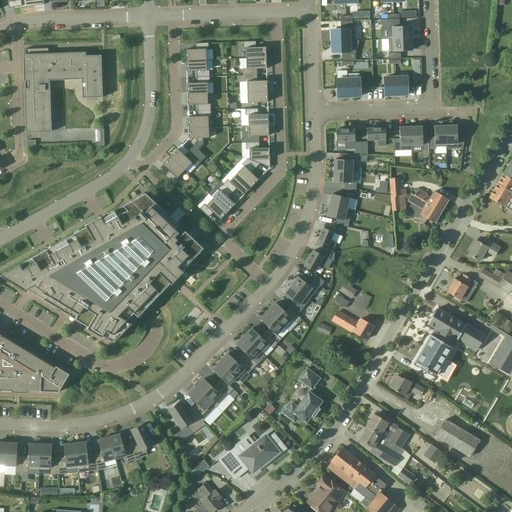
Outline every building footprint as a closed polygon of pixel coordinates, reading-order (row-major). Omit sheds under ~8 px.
[(35,4),(36,6),(45,4),(44,0),(7,0),(9,8),(14,7),(35,4)] [(411,27),(393,28),(393,39),(412,39),(411,27)] [(354,29),(331,30),(332,41),(350,41),(355,41),(354,29)] [(393,39),(389,39),(389,51),(412,50),(412,39),(393,39)] [(267,58),(266,47),(256,48),(256,41),(244,42),(244,48),(246,48),(247,59),(267,58)] [(350,41),(332,41),(332,53),(350,52),(350,41)] [(209,43),(196,44),(196,50),(186,50),(187,61),(207,60),(206,50),(209,49),(209,43)] [(25,65),(25,80),(27,130),(36,130),(36,129),(45,129),(45,131),(45,132),(51,132),(51,119),(51,110),(50,89),(50,83),(50,80),(55,80),(61,80),(74,79),(74,80),(82,79),(82,82),(82,91),(83,91),(83,96),(83,98),(87,98),(87,94),(99,94),(99,96),(98,96),(98,97),(102,97),(102,98),(103,98),(102,70),(101,60),(102,60),(101,55),(98,55),(98,57),(98,59),(87,60),(87,56),(82,56),(70,57),(70,56),(67,57),(55,57),(49,57),(49,48),(46,48),(46,49),(35,49),(25,49),(26,65),(25,65)] [(267,58),(247,59),(247,69),(245,69),(245,76),(257,75),(257,69),(267,69),(267,58)] [(207,60),(187,61),(187,72),(197,71),(197,77),(210,77),(210,71),(207,71),(207,60)] [(245,76),(245,82),(248,82),(248,92),(268,92),(268,81),(258,81),(257,75),(245,76)] [(210,77),(197,77),(198,83),(188,84),(188,94),(208,94),(208,83),(210,83),(210,77)] [(396,77),(384,77),(385,96),(396,95),(396,77)] [(407,77),(396,77),(396,95),(408,95),(407,77)] [(360,78),(348,79),(349,97),(360,96),(360,78)] [(348,79),(337,79),(338,97),(349,97),(348,79)] [(268,92),(248,92),(248,103),(268,102),(268,92)] [(208,94),(188,94),(188,105),(198,105),(199,111),(211,110),(211,104),(208,104),(208,94)] [(269,125),(269,115),(259,115),(259,109),(246,109),(246,115),(249,115),(249,126),(269,125)] [(211,110),(199,111),(199,117),(189,117),(189,128),(209,127),(209,117),(211,117),(211,110)] [(269,125),(249,126),(249,137),(270,136),(269,125)] [(457,125),(446,126),(446,147),(446,149),(463,148),(465,136),(457,137),(457,125)] [(446,126),(434,126),(435,137),(429,138),(429,150),(435,149),(435,147),(446,147),(446,126)] [(209,127),(189,128),(189,139),(209,138),(209,127)] [(411,145),(411,127),(399,127),(400,138),(394,139),(394,151),(412,150),(412,145),(411,145)] [(422,127),(411,127),(411,145),(412,145),(423,145),(423,150),(429,150),(429,138),(423,138),(422,127)] [(385,128),(367,128),(367,140),(378,140),(378,146),(386,146),(385,128)] [(354,129),(336,129),(336,141),(346,141),(346,149),(355,148),(355,154),(359,154),(359,142),(355,142),(354,129)] [(367,142),(359,142),(359,154),(368,155),(367,142)] [(250,160),(260,164),(270,168),(271,168),(270,148),(260,148),(260,143),(247,143),(247,149),(250,149),(250,160)] [(178,149),(170,157),(185,171),(192,163),(194,165),(198,160),(189,152),(185,156),(178,149)] [(185,171),(170,157),(163,165),(170,172),(166,176),(175,185),(180,180),(178,178),(185,171)] [(244,166),(237,174),(252,188),(259,180),(252,173),(260,164),(250,160),(247,159),(242,164),(244,166)] [(353,160),(335,159),(334,170),(352,171),(353,160)] [(511,159),(503,174),(511,179),(511,159)] [(207,168),(212,172),(217,167),(212,163),(207,168)] [(352,171),(334,170),(333,182),(345,182),(344,190),(356,191),(357,183),(352,183),(352,171)] [(237,174),(230,182),(228,179),(223,184),(233,193),(237,189),(244,196),(252,188),(237,174)] [(511,179),(503,174),(498,184),(511,192),(511,179)] [(399,196),(406,195),(406,189),(400,189),(399,177),(389,178),(391,196),(399,196)] [(233,193),(223,184),(219,189),(221,191),(214,198),(228,212),(236,204),(229,197),(233,193)] [(511,192),(498,184),(490,198),(505,206),(508,200),(511,202),(511,192)] [(415,195),(442,211),(449,200),(435,192),(431,199),(426,196),(427,194),(419,189),(415,195)] [(204,249),(185,231),(181,236),(175,229),(179,225),(146,193),(2,275),(27,290),(42,299),(114,343),(204,249)] [(332,194),(329,205),(347,209),(347,208),(350,198),(332,194)] [(392,211),(407,209),(406,195),(399,196),(391,196),(392,211)] [(435,223),(442,211),(415,195),(411,202),(413,203),(410,209),(412,215),(417,219),(425,217),(435,223)] [(209,217),(214,213),(221,220),(228,212),(214,198),(207,206),(205,204),(200,209),(209,217)] [(347,209),(329,205),(327,216),(338,219),(336,224),(348,227),(352,210),(347,208),(347,209)] [(334,232),(323,228),(316,245),(324,248),(322,255),(324,256),(334,262),(336,253),(335,253),(335,252),(332,251),(336,242),(331,240),(334,232)] [(383,244),(385,235),(376,234),(375,243),(383,244)] [(500,248),(490,242),(488,247),(477,240),(468,255),(480,261),(485,251),(495,257),(500,248)] [(322,255),(313,250),(304,266),(315,272),(324,256),(322,255)] [(511,273),(506,270),(507,269),(501,268),(499,271),(495,269),(494,271),(490,269),(488,271),(483,269),(479,276),(509,294),(509,295),(511,296),(511,273)] [(325,282),(315,274),(311,279),(321,286),(325,282)] [(447,291),(460,299),(467,303),(478,283),(464,275),(460,282),(455,279),(447,291)] [(298,277),(291,286),(309,300),(316,291),(298,277)] [(356,290),(345,282),(339,291),(351,298),(356,290)] [(309,300),(291,286),(284,295),(293,301),(289,307),(292,310),(298,315),(309,300)] [(336,295),(333,301),(345,308),(349,302),(336,295)] [(268,311),(285,327),(292,319),(297,323),(301,318),(298,315),(292,310),(288,314),(276,303),(268,311)] [(465,323),(464,325),(437,307),(427,324),(435,329),(431,335),(430,334),(413,362),(437,376),(453,348),(450,346),(454,340),(456,342),(457,341),(475,352),(486,335),(465,323)] [(268,335),(277,344),(282,339),(277,335),(285,327),(268,311),(260,319),(272,331),(268,335)] [(358,324),(346,316),(338,312),(332,321),(340,325),(341,324),(367,339),(374,327),(361,319),(358,324)] [(331,328),(319,323),(316,330),(328,335),(331,328)] [(244,336),(261,352),(268,344),(272,348),(277,344),(268,335),(264,339),(252,328),(251,329),(244,336)] [(0,334),(0,391),(28,393),(28,391),(59,392),(69,376),(0,334)] [(506,373),(510,365),(511,362),(511,337),(508,335),(491,364),(499,369),(506,373)] [(244,360),(253,369),(258,364),(253,360),(261,352),(244,336),(237,343),(237,344),(236,345),(248,356),(244,360)] [(285,350),(290,355),(295,349),(291,345),(285,350)] [(220,362),(237,377),(244,370),(248,374),(253,369),(244,360),(240,365),(228,353),(227,355),(227,354),(220,362)] [(224,381),(220,385),(229,394),(234,389),(229,385),(237,377),(220,362),(213,369),(212,370),(224,381)] [(320,378),(307,369),(300,380),(312,389),(320,378)] [(421,396),(425,390),(404,377),(403,379),(397,376),(390,388),(408,399),(412,393),(414,395),(416,393),(421,396)] [(229,394),(220,385),(216,390),(204,379),(196,387),(217,407),(229,394)] [(200,406),(195,412),(203,422),(217,407),(196,387),(188,395),(200,406)] [(238,394),(234,389),(229,394),(234,399),(238,394)] [(427,404),(434,393),(428,389),(422,401),(427,404)] [(295,422),(299,417),(307,422),(311,416),(313,417),(319,409),(317,408),(322,401),(309,392),(298,408),(292,404),(285,414),(295,422)] [(465,398),(463,403),(472,409),(474,404),(472,402),(468,400),(465,398)] [(203,422),(195,412),(188,416),(179,402),(178,403),(169,408),(169,409),(168,409),(176,420),(174,421),(179,429),(181,428),(182,429),(188,425),(194,433),(206,425),(203,422)] [(270,415),(276,409),(270,403),(264,409),(270,415)] [(469,425),(473,420),(462,412),(458,417),(469,425)] [(381,435),(401,448),(409,435),(399,429),(400,427),(389,421),(388,423),(374,414),(367,426),(381,435)] [(470,457),(480,440),(445,419),(435,436),(470,457)] [(153,446),(152,445),(154,444),(150,435),(148,436),(142,424),(141,425),(132,429),(131,430),(139,445),(132,448),(136,460),(148,455),(146,449),(153,446)] [(372,449),(396,464),(405,450),(401,448),(381,435),(367,426),(359,439),(373,447),(372,449)] [(136,460),(132,448),(125,450),(120,434),(109,437),(115,459),(126,456),(127,462),(136,460),(136,461),(136,460)] [(236,446),(219,460),(235,480),(249,468),(253,473),(260,467),(262,469),(266,465),(264,464),(267,461),(269,463),(286,449),(274,434),(268,439),(265,436),(243,455),(236,446)] [(103,456),(96,458),(98,471),(99,470),(107,468),(105,462),(115,459),(109,437),(98,440),(103,456)] [(98,471),(96,458),(95,458),(88,459),(87,442),(85,442),(75,443),(78,466),(84,465),(86,472),(98,471)] [(23,460),(22,460),(17,459),(17,443),(6,443),(5,466),(16,466),(16,472),(22,472),(23,460)] [(66,461),(59,462),(59,474),(60,474),(68,474),(67,467),(78,466),(75,443),(65,444),(64,444),(66,461)] [(23,460),(22,472),(29,473),(29,467),(40,467),(41,444),(31,444),(29,444),(29,460),(23,460)] [(59,474),(59,462),(58,462),(51,462),(52,445),(50,445),(51,444),(41,444),(40,467),(51,467),(50,474),(59,474)] [(431,444),(423,455),(434,463),(442,452),(431,444)] [(331,461),(332,462),(328,466),(327,466),(327,467),(333,471),(355,489),(350,495),(370,511),(397,511),(400,509),(381,493),(387,485),(342,448),(331,461)] [(209,466),(204,460),(193,469),(203,471),(209,466)] [(415,476),(403,467),(398,475),(397,476),(408,484),(415,476)] [(327,511),(344,492),(324,476),(317,484),(319,486),(307,501),(320,511),(327,511)] [(435,478),(432,485),(440,489),(443,482),(435,478)] [(194,492),(204,504),(194,511),(213,511),(222,505),(218,500),(221,497),(216,491),(214,492),(207,483),(194,492)] [(93,494),(101,492),(99,485),(91,487),(93,494)] [(310,511),(307,510),(305,511),(303,511),(292,503),(285,511),(310,511)]
